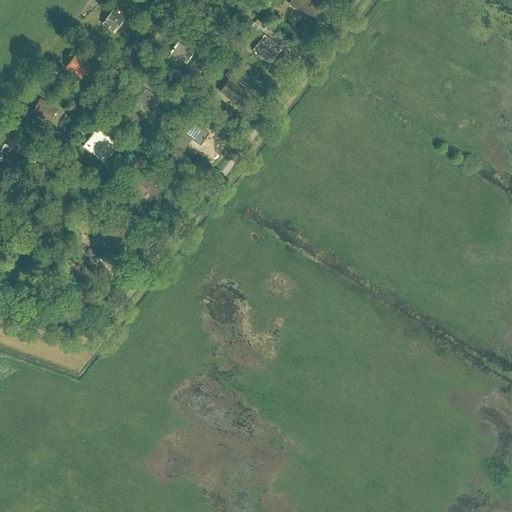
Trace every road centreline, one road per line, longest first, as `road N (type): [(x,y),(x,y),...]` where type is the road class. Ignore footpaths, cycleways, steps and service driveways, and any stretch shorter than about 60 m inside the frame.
road 1 (unclassified): [(354,5),(114,311),(72,322),(0,308)]
road 2 (track): [(172,0),(111,84),(110,104),(213,187)]
